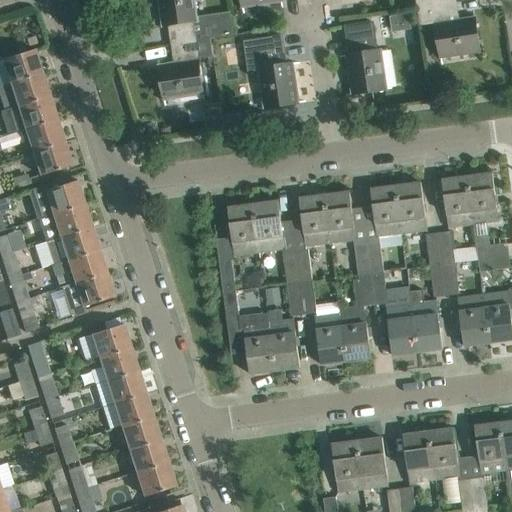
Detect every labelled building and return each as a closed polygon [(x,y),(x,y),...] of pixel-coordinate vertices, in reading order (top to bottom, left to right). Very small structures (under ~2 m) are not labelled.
[(160,0),(164,25),(156,26),(156,27),(169,26),(172,46),(210,40),(210,39),(234,36),(230,11),(198,16),(199,23),(192,24),(188,0),(160,0)] [(241,0),(243,14),(244,14),(243,6),(281,1),(282,9),(283,8),(281,0),(241,0)] [(415,0),(417,9),(432,6),(456,2),(455,0),(415,0)] [(475,17),(449,21),(448,16),(458,14),(456,2),(432,6),(417,9),(419,27),(435,24),(440,57),(480,51),(475,17)] [(391,16),(394,31),(412,28),(409,13),(391,16)] [(346,96),(393,90),(393,89),(385,90),(382,70),(379,51),(377,51),(373,23),(365,24),(346,27),(350,55),(340,57),(340,58),(348,56),(353,94),(345,95),(346,96)] [(282,37),(245,42),(249,73),(260,71),(266,107),(258,108),(258,109),(306,102),(306,101),(297,102),(292,65),(300,64),(299,63),(286,65),(282,37)] [(203,101),(204,101),(198,57),(213,55),(210,40),(172,46),(174,57),(184,56),(185,63),(160,67),(159,59),(158,59),(165,107),(166,107),(165,99),(202,93),(203,101)] [(41,73),(33,50),(2,60),(10,84),(41,73)] [(49,96),(41,73),(10,84),(17,106),(49,96)] [(49,96),(17,106),(0,112),(8,135),(25,129),(56,119),(49,96)] [(213,128),(224,126),(219,103),(208,106),(213,128)] [(63,142),(56,119),(25,129),(32,152),(63,142)] [(63,142),(32,152),(40,176),(71,166),(63,142)] [(468,177),(474,225),(489,223),(499,221),(492,173),(490,174),(491,177),(486,178),(469,180),(469,177),(468,177)] [(442,180),(444,192),(449,228),(474,225),(468,177),(466,177),(467,180),(445,183),(445,180),(442,180)] [(76,181),(46,190),(44,185),(27,191),(37,220),(84,204),(76,181)] [(397,189),(397,186),(396,186),(402,234),(427,231),(421,183),(419,183),(419,187),(397,189)] [(371,189),(373,202),(374,209),(378,237),(402,234),(396,186),(395,186),(395,190),(373,192),(373,189),(371,189)] [(326,199),(326,195),(325,195),(331,243),(356,240),(352,212),(350,192),(348,192),(348,196),(326,199)] [(300,199),(302,211),(303,218),(306,246),(331,243),(325,195),(324,195),(324,199),(303,202),(302,198),(300,199)] [(6,198),(0,200),(0,212),(10,209),(6,198)] [(255,208),(255,205),(253,205),(259,252),(285,249),(281,221),(278,201),(277,202),(277,205),(255,208)] [(91,227),(84,204),(37,220),(45,242),(91,227)] [(231,208),(228,208),(235,256),(255,253),(259,252),(253,205),(253,208),(231,211),(231,208)] [(98,250),(91,227),(45,242),(52,265),(89,253),(98,250)] [(442,265),(455,263),(450,231),(438,233),(442,265)] [(430,266),(442,265),(438,233),(425,235),(430,266)] [(0,255),(0,257),(12,253),(7,235),(0,237),(0,255)] [(371,274),(384,273),(380,240),(367,242),(371,274)] [(359,276),(371,274),(367,242),(354,244),(359,276)] [(509,256),(507,244),(476,248),(477,260),(479,260),(509,256)] [(300,284),(313,282),(309,249),(296,251),(300,284)] [(89,253),(52,265),(50,265),(53,277),(71,272),(74,282),(75,283),(106,273),(98,250),(89,253)] [(286,286),(300,284),(296,251),(282,253),(286,286)] [(12,253),(0,257),(6,274),(18,271),(12,253)] [(491,271),(511,269),(509,256),(479,260),(480,273),(491,271)] [(223,294),(236,292),(232,260),(219,262),(223,294)] [(447,297),(459,295),(455,263),(442,265),(447,297)] [(447,297),(442,265),(430,266),(434,298),(447,297)] [(75,283),(74,282),(61,286),(71,318),(86,314),(83,307),(114,297),(106,273),(75,283)] [(375,305),(388,304),(384,273),(371,274),(375,305)] [(375,305),(371,274),(359,276),(363,307),(375,305)] [(0,307),(10,304),(2,281),(0,281),(0,307)] [(28,299),(27,298),(22,281),(10,285),(16,303),(28,299)] [(304,315),(317,314),(313,282),(300,284),(304,315)] [(304,315),(300,284),(286,286),(290,317),(304,315)] [(511,291),(500,293),(483,295),(490,344),(490,340),(511,337),(511,339),(511,323),(510,306),(511,305),(511,291)] [(236,292),(223,294),(228,332),(241,330),(236,292)] [(466,347),(466,343),(488,340),(488,344),(490,344),(483,295),(458,299),(464,347),(466,347)] [(28,299),(16,303),(21,321),(33,317),(28,299)] [(443,350),(436,301),(412,305),(416,340),(418,353),(419,353),(418,349),(441,347),(441,350),(443,350)] [(0,307),(0,316),(5,331),(17,327),(10,304),(0,307)] [(418,353),(416,340),(412,305),(388,308),(391,336),(393,356),(395,356),(394,352),(416,350),(417,353),(418,353)] [(369,339),(365,311),(340,314),(345,350),(347,362),(348,362),(347,359),(369,356),(369,359),(372,359),(369,339)] [(347,362),(345,350),(340,314),(315,318),(319,346),(321,365),(324,365),(323,362),(345,359),(345,362),(347,362)] [(300,368),(294,320),(269,324),(275,371),(276,371),(276,368),(297,365),(298,368),(300,368)] [(130,347),(122,324),(91,335),(98,358),(130,347)] [(252,375),(252,371),(274,368),(274,372),(275,371),(269,324),(244,327),(250,375),(252,375)] [(137,370),(130,347),(98,358),(106,381),(137,370)] [(35,373),(48,370),(42,351),(30,354),(35,373)] [(19,383),(31,379),(25,361),(13,365),(19,383)] [(145,393),(137,370),(106,381),(113,404),(145,393)] [(44,400),(57,397),(50,378),(38,382),(44,400)] [(31,379),(19,383),(24,400),(36,396),(31,379)] [(152,416),(145,393),(113,404),(121,427),(152,416)] [(57,397),(44,400),(50,419),(63,415),(57,397)] [(33,429),(46,425),(40,407),(28,411),(33,429)] [(160,439),(152,416),(121,427),(128,450),(160,439)] [(477,426),(475,426),(482,474),(507,471),(501,423),(499,423),(499,426),(478,429),(477,426)] [(511,424),(501,426),(501,423),(507,471),(511,470),(511,424)] [(46,425),(33,429),(39,447),(51,443),(46,425)] [(73,428),(68,429),(66,425),(53,429),(59,447),(72,442),(72,443),(77,441),(73,428)] [(430,435),(430,432),(429,432),(436,480),(460,477),(456,449),(454,429),(452,429),(453,433),(430,435)] [(404,436),(405,447),(410,483),(436,480),(429,432),(428,432),(428,435),(407,439),(406,435),(404,436)] [(359,445),(359,442),(358,442),(364,490),(389,486),(383,438),(380,439),(381,442),(359,445)] [(167,463),(160,439),(128,450),(136,473),(167,463)] [(80,465),(72,443),(72,442),(59,447),(67,470),(80,465)] [(335,445),(333,445),(339,493),(364,490),(358,442),(356,442),(357,445),(335,448),(335,445)] [(48,475),(61,471),(55,453),(42,456),(48,475)] [(167,463),(136,473),(143,496),(175,486),(167,463)] [(89,473),(83,475),(80,465),(67,470),(74,493),(93,487),(89,473)] [(61,471),(48,475),(54,492),(66,488),(61,471)] [(476,510),(488,509),(484,477),(472,479),(476,510)] [(462,511),(476,510),(472,479),(458,480),(462,511)] [(94,511),(91,502),(101,499),(97,486),(94,487),(93,487),(74,493),(80,511),(94,511)] [(403,511),(414,511),(412,487),(400,489),(403,511)] [(390,511),(403,511),(400,489),(388,490),(390,511)] [(325,511),(338,511),(336,497),(323,499),(325,511)] [(57,502),(58,507),(45,511),(74,511),(70,498),(57,502)]
